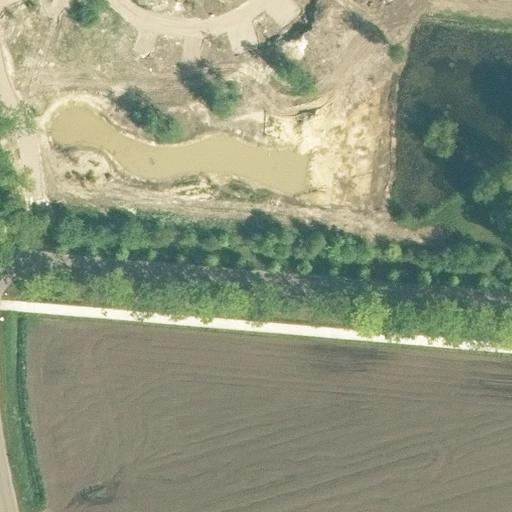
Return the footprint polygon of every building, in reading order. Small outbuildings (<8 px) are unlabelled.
[(383,0),(334,0),(333,1),(366,20),(370,14),(383,21),(392,5),(383,0)] [(45,18),(11,59),(35,78),(68,37),(45,18)] [(313,27),(293,44),(317,72),(323,68),(332,79),(347,67),(313,27)] [(114,50),(105,73),(114,77),(108,91),(129,99),(145,58),(125,50),(123,54),(114,50)] [(263,57),(238,65),(250,101),(258,98),(262,113),(280,107),(263,57)] [(171,70),(167,95),(177,96),(175,111),(197,114),(203,70),(180,67),(180,71),(171,70)]
